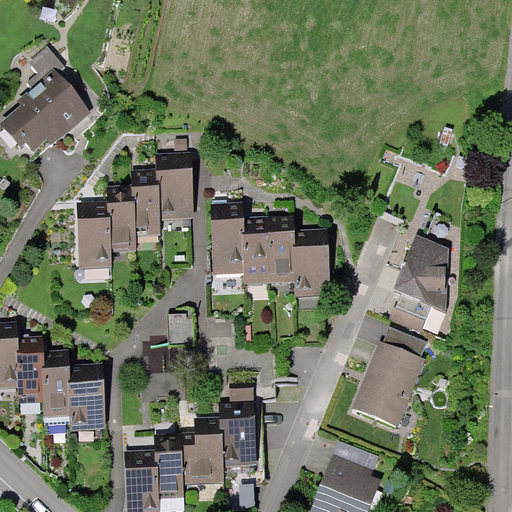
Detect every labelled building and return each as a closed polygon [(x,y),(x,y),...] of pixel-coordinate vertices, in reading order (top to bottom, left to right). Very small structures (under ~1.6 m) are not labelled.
[(43,89),(0,125),(0,127),(33,164),(90,114),(55,75),(62,69),(47,50),(25,66),(43,89)] [(89,214),(75,215),(78,274),(112,272),(111,249),(135,248),(135,237),(159,235),(158,222),(192,220),(190,166),(172,167),(152,168),(153,182),(141,183),(127,183),(128,196),(115,196),(102,197),(103,213),(89,214)] [(227,205),(211,207),(215,275),(247,273),(248,290),(294,286),(295,300),(333,297),(328,233),(311,234),(294,235),(293,218),(281,219),(263,220),(247,221),(245,204),(227,205)] [(437,318),(460,256),(418,240),(394,302),(437,318)] [(197,347),(195,314),(172,315),(174,348),(197,347)] [(1,329),(0,328),(0,390),(19,389),(20,405),(44,403),(45,419),(72,417),(73,433),(107,431),(103,367),(85,368),(72,369),(71,356),(57,357),(44,358),(43,341),(30,341),(20,342),(19,327),(1,329)] [(424,358),(380,342),(354,411),(398,428),(424,358)] [(138,459),(124,460),(126,511),(157,511),(156,498),(182,496),(181,485),(222,483),(221,467),(256,465),(253,411),(235,412),(214,413),(215,427),(199,428),(180,429),(181,445),(165,446),(151,447),(152,458),(138,459)] [(331,455),(310,511),(370,511),(384,474),(331,455)]
